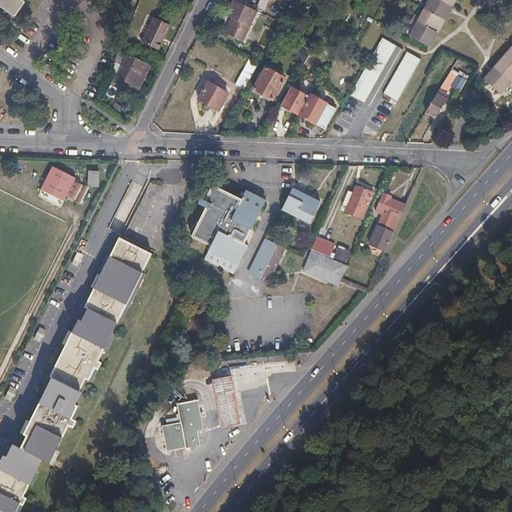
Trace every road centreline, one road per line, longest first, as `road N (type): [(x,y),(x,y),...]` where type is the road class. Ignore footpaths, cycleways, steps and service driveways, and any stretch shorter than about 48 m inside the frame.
road 1 (primary): [(511,153),(199,511)]
road 2 (residential): [(478,171),(446,158),(130,144)]
road 3 (primary): [(229,511),(411,301)]
road 4 (residential): [(130,144),(202,0)]
road 5 (primary): [(411,301),(511,185)]
road 6 (primary): [(411,301),(511,198)]
road 7 (residential): [(0,56),(66,102),(67,142)]
